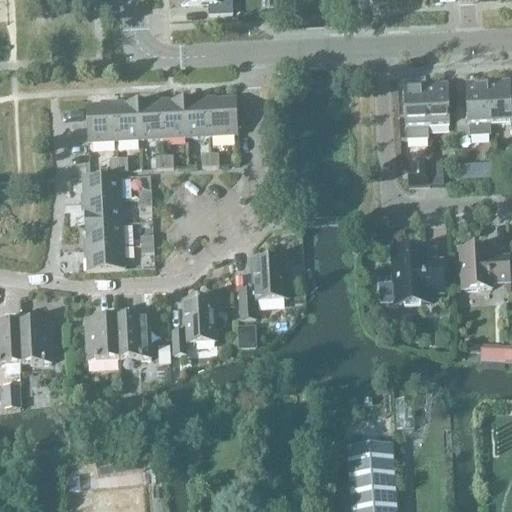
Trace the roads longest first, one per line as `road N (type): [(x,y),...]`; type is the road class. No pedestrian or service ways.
road 1 (residential): [(47,283),(179,284),(232,232),(258,199),(248,53)]
road 2 (residential): [(511,200),(394,203),(385,189),(380,46)]
road 3 (residential): [(47,283),(61,180),(57,117)]
road 4 (residential): [(133,0),(147,50),(169,57),(248,53)]
road 5 (residential): [(248,53),(380,46)]
